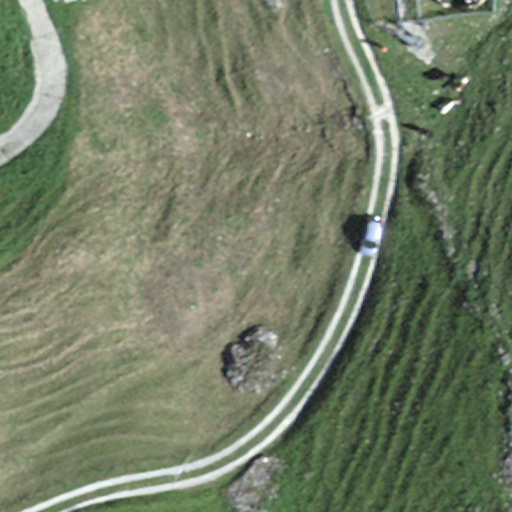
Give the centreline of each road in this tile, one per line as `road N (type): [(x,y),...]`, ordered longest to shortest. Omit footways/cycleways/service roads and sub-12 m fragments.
road 1 (track): [(342,0),(380,120),(378,213),(326,367),(231,471),(107,492),(64,511)]
road 2 (track): [(0,152),(31,133),(53,78),(31,0)]
